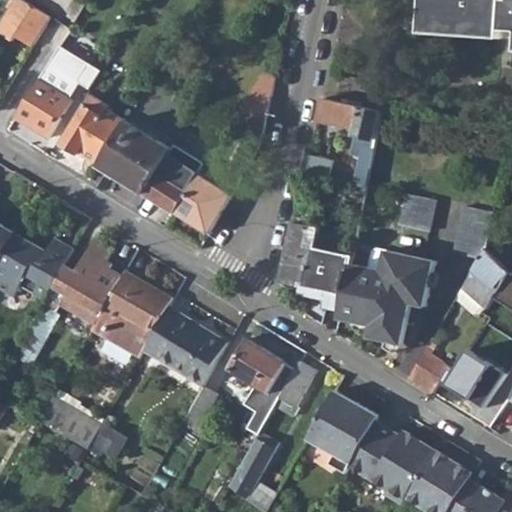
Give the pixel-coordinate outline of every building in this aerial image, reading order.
[(19,37),(36,47),(54,17),(25,0),(19,0),(1,30),(17,41),(19,37)] [(511,0),(425,0),(424,31),(501,36),(502,29),(511,29),(511,0)] [(19,117),(53,137),(76,101),(73,99),(83,82),(81,80),(91,63),(63,46),(19,117)] [(238,114),(266,132),(270,112),(278,75),(264,66),(254,88),(238,114)] [(66,140),(102,165),(130,120),(109,108),(111,103),(95,93),(66,140)] [(358,182),(370,184),(373,168),(371,165),(384,110),(322,97),(317,120),(357,128),(357,133),(361,134),(356,154),(365,156),(358,182)] [(102,165),(147,192),(161,171),(174,149),(130,120),(102,165)] [(147,192),(178,211),(194,184),(197,180),(184,171),(178,181),(161,171),(147,192)] [(178,211),(212,232),(235,193),(202,173),(197,180),(194,184),(178,211)] [(352,190),(368,194),(370,184),(358,182),(354,181),(352,190)] [(0,267),(20,232),(0,219),(0,203),(5,195),(0,191),(0,267)] [(400,226),(430,232),(437,199),(407,193),(400,226)] [(456,252),(483,257),(488,248),(495,210),(465,204),(456,252)] [(284,281),(306,286),(314,246),(319,248),(319,247),(322,227),(296,222),(284,281)] [(25,282),(50,299),(78,250),(57,238),(49,249),(20,232),(0,267),(0,284),(17,294),(25,282)] [(107,310),(126,277),(106,265),(117,249),(97,238),(69,288),(86,298),(79,313),(99,325),(107,310)] [(330,308),(345,311),(354,265),(356,255),(343,252),(345,242),(332,239),(330,250),(319,247),(319,248),(314,246),(306,286),(304,293),(330,300),(330,308)] [(483,257),(459,298),(480,311),(486,310),(491,303),(497,295),(511,274),(511,271),(488,248),(483,257)] [(376,252),(373,269),(384,272),(388,251),(381,250),(376,252)] [(371,339),(406,345),(414,305),(427,308),(437,261),(388,251),(384,272),(373,269),(354,265),(345,311),(343,319),(373,326),(371,339)] [(107,310),(155,338),(173,308),(178,299),(130,271),(126,277),(107,310)] [(511,274),(497,295),(511,310),(511,274)] [(511,323),(511,310),(497,295),(491,303),(511,323)] [(148,351),(207,386),(208,384),(211,378),(232,342),(173,308),(155,338),(148,351)] [(26,341),(40,349),(55,324),(40,316),(26,341)] [(300,370),(252,339),(233,369),(261,387),(254,409),(259,412),(250,429),(261,436),(284,398),(300,370)] [(413,378),(436,393),(451,366),(435,355),(438,350),(432,345),(413,378)] [(284,398),(299,407),(320,370),(305,361),(300,370),(284,398)] [(436,393),(451,402),(467,376),(451,366),(436,393)] [(225,387),(211,378),(208,384),(207,386),(192,413),(206,421),(225,387)] [(511,390),(502,384),(487,406),(502,416),(511,401),(511,390)] [(332,464),(348,474),(352,466),(379,420),(382,414),(340,390),(311,440),(338,455),(332,464)] [(92,448),(105,425),(57,397),(43,422),(91,449),(92,448)] [(105,425),(92,448),(104,456),(109,448),(123,456),(133,439),(113,428),(115,423),(109,419),(105,425)] [(409,495),(438,449),(407,429),(403,434),(379,420),(352,466),(388,488),(390,495),(404,504),(409,495)] [(233,485),(269,511),(281,493),(260,481),(277,450),(259,441),(233,485)] [(469,511),(485,487),(471,478),(476,472),(438,449),(409,495),(435,511),(469,511)] [(511,511),(511,507),(507,504),(509,501),(486,486),(485,487),(469,511),(511,511)]
